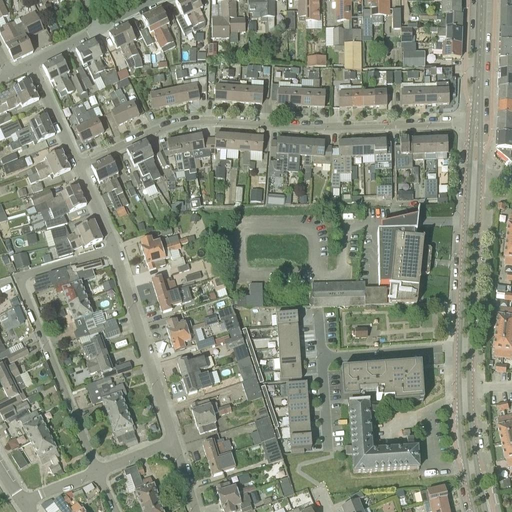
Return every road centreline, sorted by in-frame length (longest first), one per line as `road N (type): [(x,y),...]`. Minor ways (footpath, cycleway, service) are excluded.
road 1 (residential): [(78,167),(176,124),(476,122)]
road 2 (residential): [(97,472),(24,281),(114,251)]
road 3 (residential): [(173,441),(114,251)]
road 4 (residential): [(468,180),(460,346)]
road 5 (residential): [(470,345),(478,181)]
road 6 (unknown): [(320,274),(313,227),(243,228),(248,274)]
road 7 (residential): [(460,346),(322,358)]
road 8 (residential): [(459,388),(474,511)]
road 9 (residential): [(485,511),(468,389)]
road 10 (residential): [(476,122),(480,0)]
